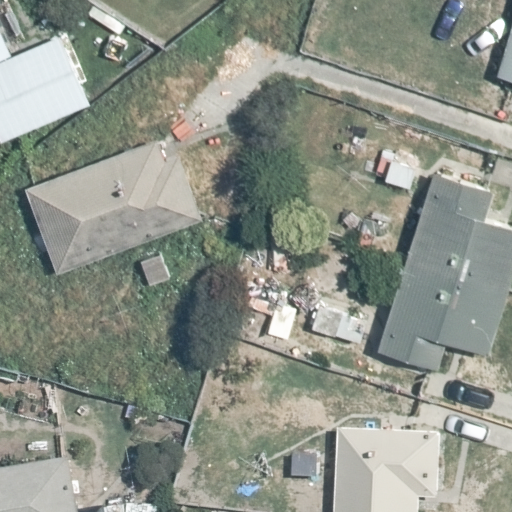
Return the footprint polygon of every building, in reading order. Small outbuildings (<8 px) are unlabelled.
[(15,56),(0,22),(0,129),(4,138),(93,100),(64,35),(15,56)] [(511,32),(501,73),(511,76),(511,32)] [(206,218),(175,133),(30,185),(60,270),(206,218)] [(494,191),(439,174),(383,348),(440,366),(449,338),(492,352),(511,288),(511,223),(487,215),(494,191)] [(320,291),(308,330),(362,345),(373,306),(320,291)] [(444,426),(343,423),(340,511),(423,511),(424,490),(442,490),(444,426)] [(83,511),(76,456),(0,467),(0,511),(83,511)]
